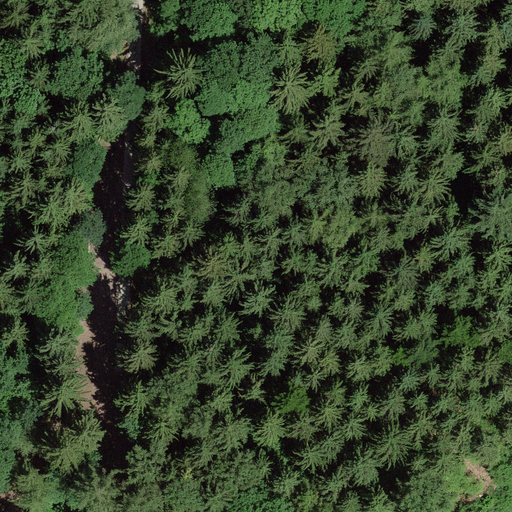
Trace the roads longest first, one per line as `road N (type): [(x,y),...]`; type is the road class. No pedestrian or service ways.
road 1 (track): [(129,0),(110,383)]
road 2 (track): [(3,511),(110,383)]
road 3 (track): [(120,511),(110,383)]
